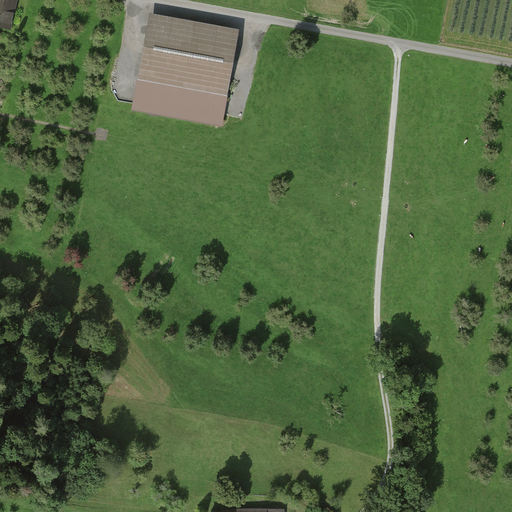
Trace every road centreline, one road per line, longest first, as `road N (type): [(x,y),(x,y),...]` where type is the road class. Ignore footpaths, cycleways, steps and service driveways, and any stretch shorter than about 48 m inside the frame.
road 1 (track): [(362,511),(389,463),(376,333),(399,42)]
road 2 (unclassified): [(158,0),(511,63)]
